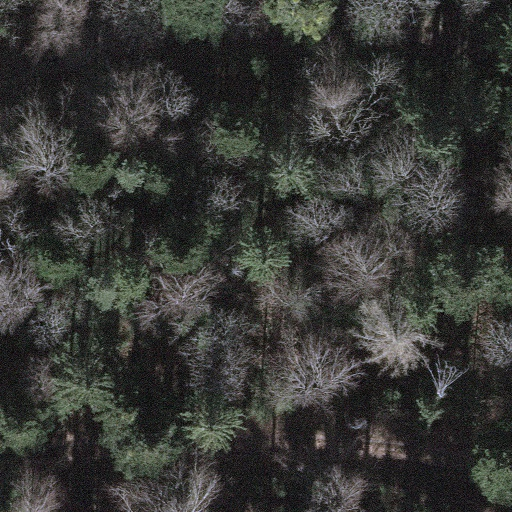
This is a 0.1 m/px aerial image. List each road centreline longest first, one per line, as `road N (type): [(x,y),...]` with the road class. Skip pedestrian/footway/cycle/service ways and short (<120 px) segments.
road 1 (track): [(511,54),(457,36),(352,23),(245,22),(138,36),(0,85)]
road 2 (track): [(0,451),(244,434),(389,443),(511,468)]
